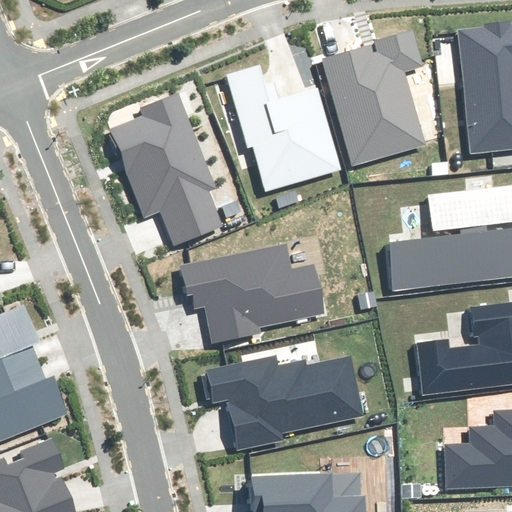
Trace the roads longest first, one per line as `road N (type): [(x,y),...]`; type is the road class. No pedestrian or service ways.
road 1 (residential): [(14,85),(119,357),(157,511)]
road 2 (residential): [(14,85),(221,0)]
